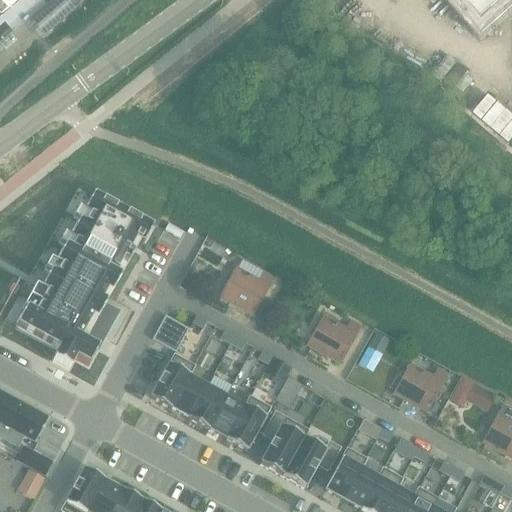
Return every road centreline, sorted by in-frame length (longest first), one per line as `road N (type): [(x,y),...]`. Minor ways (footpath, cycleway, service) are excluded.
road 1 (residential): [(511,483),(161,290)]
road 2 (residential): [(88,421),(255,511)]
road 3 (tertiary): [(60,100),(200,0)]
road 4 (residential): [(161,290),(88,421)]
